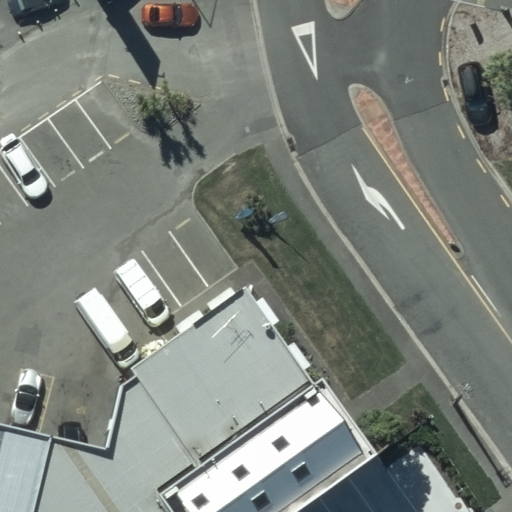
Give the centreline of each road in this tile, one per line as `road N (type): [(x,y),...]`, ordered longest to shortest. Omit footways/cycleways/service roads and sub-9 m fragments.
road 1 (unclassified): [(511,345),(417,266),(338,145),(296,0)]
road 2 (unclassified): [(403,0),(410,88),(426,132),(492,239),(511,300)]
